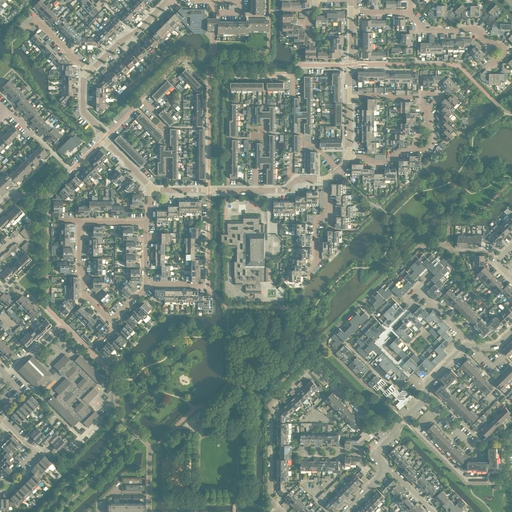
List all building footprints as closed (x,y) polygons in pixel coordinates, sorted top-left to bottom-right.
[(36,12),(44,4),(42,2),(43,0),(40,0),(33,7),(35,9),(34,10),(36,12)] [(94,2),(91,0),(88,0),(82,6),(85,10),(94,2)] [(135,0),(137,2),(135,4),(143,11),(145,10),(143,9),(145,7),(138,0),(135,0)] [(251,0),(252,15),(263,15),(262,0),(251,0)] [(370,7),(370,9),(378,9),(377,0),(367,0),(367,7),(370,7)] [(85,10),(89,14),(100,3),(98,1),(96,4),(94,2),(85,10)] [(282,9),(291,9),(291,1),(282,1),(282,9)] [(303,8),(303,3),(303,2),(291,2),(291,1),(291,9),(291,8),(300,8),(300,9),(303,9),(303,8)] [(38,12),(40,14),(50,5),(48,3),(46,6),(44,4),(36,12),(37,13),(38,12)] [(100,3),(89,14),(93,17),(101,9),(99,7),(102,4),(100,3)] [(130,3),(129,4),(138,14),(140,12),(141,13),(143,11),(135,4),(133,6),(130,3)] [(130,9),(128,11),(136,19),(137,17),(136,16),(138,14),(129,4),(127,6),(130,9)] [(41,17),(43,19),(51,11),(49,9),(51,6),(50,5),(40,14),(42,16),(41,17)] [(183,10),(181,8),(178,5),(175,9),(177,11),(174,15),(181,21),(194,34),(204,34),(207,31),(207,20),(207,15),(204,15),(204,12),(202,12),(202,9),(183,10)] [(454,22),(453,23),(455,26),(463,18),(462,16),(462,12),(466,8),(463,5),(455,12),(455,16),(452,19),(454,22)] [(495,12),(499,8),(496,5),(489,12),(489,16),(485,19),(487,22),(486,23),(489,26),(497,18),(495,16),(495,12)] [(442,17),(442,6),(437,6),(437,10),(433,10),(432,9),(428,12),(428,16),(433,20),(436,17),(442,17)] [(442,6),(442,17),(447,17),(451,20),(452,19),(455,16),(455,12),(452,9),(450,10),(447,10),(447,6),(442,6)] [(470,17),(475,17),(475,6),(470,6),(470,7),(468,7),(467,8),(466,8),(462,12),(462,16),(463,18),(466,20),(470,17)] [(489,12),(485,9),(484,11),(480,10),(480,6),(475,6),(475,17),(481,17),(484,20),(485,19),(489,16),(489,12)] [(53,13),(51,11),(43,19),(44,21),(45,20),(47,22),(57,12),(56,10),(53,13)] [(134,20),(136,19),(128,11),(126,13),(123,10),(121,12),(131,21),(133,19),(134,20)] [(59,13),(57,12),(47,22),(49,24),(48,25),(50,26),(58,18),(56,16),(59,13)] [(131,21),(121,12),(120,13),(123,16),(121,18),(128,26),(130,24),(129,23),(131,21)] [(181,21),(174,15),(174,14),(172,16),(169,13),(167,15),(178,26),(179,25),(178,24),(181,21)] [(283,14),(283,23),(291,23),(291,20),(293,20),(293,17),(296,17),(296,14),(283,14)] [(177,27),(178,26),(167,15),(166,17),(169,19),(167,21),(173,28),(176,26),(177,27)] [(109,18),(120,30),(122,28),(119,25),(121,23),(114,16),(111,19),(109,17),(109,18)] [(395,25),(405,25),(405,20),(402,20),(402,16),(395,16),(395,25)] [(60,21),(58,18),(50,26),(52,28),(53,27),(55,29),(65,19),(63,17),(60,21)] [(120,30),(109,18),(105,22),(114,30),(116,28),(119,31),(120,30)] [(58,28),(60,30),(67,24),(64,21),(65,20),(65,19),(55,29),(54,30),(56,31),(58,28)] [(217,21),(215,21),(215,20),(214,20),(207,20),(207,31),(214,31),(217,31),(217,23),(217,21)] [(247,23),(217,23),(217,31),(217,34),(248,34),(248,31),(263,31),(263,23),(263,20),(247,20),(247,23)] [(162,21),(160,22),(171,33),(172,32),(171,31),(173,28),(167,21),(165,23),(162,21)] [(371,27),(371,21),(362,21),(362,27),(365,27),(365,30),(371,30),(371,27)] [(105,22),(101,25),(103,27),(113,37),(115,35),(112,33),(114,30),(105,22)] [(161,27),(159,29),(166,36),(169,33),(170,34),(171,33),(160,22),(159,24),(161,27)] [(283,31),(287,31),(293,31),(293,26),(291,26),(291,23),(283,23),(283,31)] [(60,35),(61,37),(72,26),(71,25),(70,26),(67,24),(60,30),(62,32),(60,35)] [(505,30),(510,30),(511,30),(511,25),(501,25),(498,27),(493,27),(493,31),(491,31),(491,35),(503,35),(503,32),(505,30)] [(66,36),(68,38),(74,31),(72,28),(73,27),(72,26),(61,37),(63,38),(66,36)] [(287,31),(287,37),(293,37),(299,37),(299,31),(296,31),(296,26),(293,26),(293,31),(287,31)] [(109,36),(111,39),(113,37),(103,27),(100,31),(107,38),(109,36)] [(293,42),(298,42),(304,42),(304,37),(302,37),(302,27),(299,27),(299,31),(299,37),(293,37),(293,42)] [(166,36),(159,29),(157,31),(155,28),(153,29),(164,41),(165,40),(163,38),(166,36)] [(164,42),(164,41),(153,29),(151,31),(154,34),(152,36),(159,43),(160,44),(163,41),(164,42)] [(362,38),(373,38),(373,33),(371,33),(371,30),(365,30),(365,33),(362,33),(362,38)] [(511,42),(511,41),(511,33),(510,32),(510,30),(505,30),(503,32),(503,35),(503,38),(508,38),(511,42)] [(67,42),(68,44),(79,33),(78,33),(77,34),(74,31),(68,38),(70,40),(67,42)] [(96,33),(95,33),(106,44),(107,43),(105,40),(107,38),(100,31),(97,34),(96,33)] [(402,40),(413,40),(413,34),(410,34),(410,31),(404,31),(404,34),(402,34),(402,40)] [(32,44),(43,34),(41,32),(38,35),(36,33),(29,39),(32,42),(31,43),(32,44)] [(80,34),(79,33),(68,44),(70,46),(73,43),(75,45),(76,43),(82,38),(81,38),(79,35),(80,34)] [(104,46),(106,44),(95,33),(94,34),(95,35),(93,38),(92,38),(98,43),(98,44),(99,45),(101,43),(104,46)] [(298,48),(304,48),(304,47),(310,48),(310,42),(308,42),(308,33),(304,33),(304,37),(304,42),(298,42),(298,48)] [(34,44),(37,47),(43,40),(41,38),(44,35),(43,34),(32,44),(33,45),(34,44)] [(154,48),(159,43),(152,36),(149,39),(144,34),(141,36),(153,48),(154,48)] [(333,44),(342,44),(343,44),(344,44),(344,35),(335,35),(335,38),(333,38),(333,44)] [(144,50),(147,53),(148,54),(153,49),(154,50),(155,49),(154,48),(153,48),(141,36),(139,38),(144,44),(143,45),(146,48),(144,50)] [(304,53),(306,53),(316,53),(316,47),(313,47),(313,38),(310,38),(310,42),(310,48),(304,47),(304,48),(304,53)] [(45,42),(43,40),(37,47),(39,50),(38,51),(39,51),(50,41),(48,39),(45,42)] [(459,39),(459,50),(465,50),(465,46),(469,46),(472,39),(459,39)] [(480,50),(481,48),(472,39),(469,46),(472,49),(470,52),(474,56),(480,50)] [(413,40),(402,40),(402,45),(403,45),(404,48),(410,48),(410,45),(413,45),(413,40)] [(51,43),(50,41),(39,51),(40,52),(41,51),(44,54),(50,47),(48,45),(51,43)] [(144,56),(147,53),(144,50),(146,48),(143,45),(142,44),(139,48),(134,42),(132,45),(144,57),(144,56)] [(426,54),(426,43),(421,43),(421,46),(417,46),(417,54),(426,54)] [(331,53),(339,53),(339,50),(342,50),(342,44),(333,44),(331,44),(331,53)] [(373,44),(362,44),(362,49),(364,50),(364,53),(371,53),(371,50),(373,50),(373,44)] [(143,57),(144,58),(145,57),(144,56),(144,57),(132,45),(129,47),(135,52),(133,53),(136,57),(134,58),(138,62),(143,57)] [(52,49),(50,47),(44,54),(47,57),(46,58),(46,59),(57,48),(55,47),(52,49)] [(59,50),(57,48),(46,59),(47,60),(48,58),(51,61),(58,55),(56,53),(59,50)] [(479,63),(484,58),(482,56),(484,54),(480,50),(474,56),(473,57),(479,63)] [(138,62),(134,58),(136,57),(133,53),(129,56),(124,51),(122,53),(134,65),(137,62),(138,62)] [(134,67),(135,66),(134,65),(122,53),(119,55),(125,61),(123,62),(126,65),(125,67),(128,70),(128,71),(133,66),(134,67)] [(313,58),(316,58),(316,53),(306,53),(306,58),(303,58),(303,61),(313,61),(313,58)] [(54,66),(58,61),(63,56),(64,55),(63,54),(60,57),(58,55),(51,61),(54,64),(53,65),(54,66)] [(58,61),(62,65),(69,65),(70,62),(63,56),(58,61)] [(123,61),(120,64),(114,59),(112,61),(124,74),(124,73),(125,74),(129,71),(128,71),(128,70),(125,67),(126,65),(123,62),(123,61)] [(511,60),(508,64),(502,64),(502,70),(503,70),(505,73),(508,73),(510,73),(510,70),(511,68),(511,60)] [(115,75),(118,79),(124,74),(125,75),(126,74),(125,74),(124,73),(124,74),(112,61),(110,64),(115,69),(114,70),(117,73),(115,75)] [(114,82),(115,82),(118,79),(115,75),(117,73),(114,70),(113,70),(110,73),(105,68),(102,70),(114,82)] [(104,79),(109,84),(110,86),(114,83),(115,84),(116,83),(115,82),(114,82),(102,70),(100,72),(105,78),(104,79)] [(179,76),(183,79),(189,73),(187,71),(187,72),(185,70),(179,76)] [(494,85),(494,74),(489,74),(485,70),(480,75),(480,79),(484,82),(486,80),(489,80),(489,85),(494,85)] [(494,74),(494,85),(499,85),(499,80),(502,80),(504,82),(508,79),(508,73),(505,73),(503,70),(499,74),(494,74)] [(191,75),(189,73),(183,79),(187,83),(192,77),(191,76),(191,75)] [(429,87),(429,76),(420,76),(420,84),(423,84),(423,87),(429,87)] [(438,84),(438,76),(429,76),(429,87),(435,87),(435,84),(438,84)] [(445,89),(452,81),(448,77),(446,79),(444,76),(438,76),(438,84),(441,84),(441,85),(445,89)] [(190,87),(197,81),(195,79),(194,79),(192,77),(187,83),(190,87)] [(98,85),(98,88),(105,88),(109,84),(104,79),(98,85)] [(9,80),(2,87),(5,89),(2,92),(3,94),(13,85),(9,80)] [(173,87),(169,82),(167,81),(165,83),(165,82),(162,84),(169,91),(173,87)] [(197,81),(190,87),(194,91),(195,90),(197,89),(200,85),(198,83),(199,83),(197,81)] [(452,81),(445,89),(449,93),(452,90),(455,93),(459,88),(452,81)] [(165,94),(169,91),(162,84),(160,86),(161,87),(159,88),(165,94)] [(8,92),(10,95),(17,88),(13,85),(3,94),(5,95),(8,92)] [(11,101),(20,92),(17,88),(10,95),(12,97),(9,100),(11,101)] [(161,98),(165,94),(159,88),(157,90),(155,92),(161,98)] [(194,94),(194,99),(203,99),(203,97),(202,97),(202,94),(199,94),(199,91),(197,89),(195,90),(196,92),(196,94),(194,94)] [(20,92),(11,101),(13,103),(16,100),(18,102),(23,97),(24,96),(20,92)] [(157,102),(161,98),(155,92),(153,94),(151,96),(157,102)] [(69,99),(69,96),(62,96),(58,100),(63,105),(69,99)] [(447,101),(453,107),(454,107),(457,104),(459,105),(461,103),(454,96),(452,98),(450,96),(447,101)] [(17,110),(27,101),(23,97),(18,102),(16,103),(19,106),(16,109),(17,110)] [(443,104),(437,110),(437,111),(439,113),(442,111),(445,107),(450,111),(453,107),(447,101),(445,99),(441,103),(443,104)] [(27,101),(17,110),(19,112),(22,109),(24,111),(30,105),(27,101)] [(107,103),(92,103),(92,106),(96,106),(96,112),(99,112),(101,114),(104,110),(104,109),(105,109),(105,104),(107,104),(107,103)] [(30,105),(24,111),(26,113),(23,116),(25,118),(34,109),(30,105)] [(439,121),(442,118),(446,115),(450,119),(454,115),(450,111),(445,107),(442,111),(443,112),(437,119),(439,121)] [(37,114),(38,113),(34,109),(25,118),(27,120),(30,117),(32,119),(37,114)] [(168,113),(165,110),(164,109),(157,115),(160,117),(162,119),(168,113)] [(163,121),(165,123),(171,117),(168,113),(162,119),(163,120),(163,121)] [(31,127),(41,118),(37,114),(32,119),(30,120),(33,123),(30,125),(31,127)] [(138,123),(145,117),(143,115),(142,115),(140,114),(135,119),(138,123)] [(439,129),(442,126),(446,122),(450,126),(454,123),(450,119),(446,115),(442,118),(443,120),(437,127),(439,129)] [(145,117),(138,123),(142,127),(148,121),(146,120),(147,119),(145,117)] [(171,117),(165,123),(167,125),(168,125),(169,126),(175,121),(171,117)] [(38,128),(45,122),(41,118),(31,127),(33,129),(36,126),(38,128)] [(148,121),(142,127),(146,131),(152,125),(150,123),(148,121)] [(39,135),(48,125),(45,122),(38,128),(40,130),(37,133),(39,135)] [(439,137),(442,134),(446,130),(450,134),(454,130),(450,126),(446,122),(442,126),(444,128),(437,134),(439,137)] [(52,130),(52,129),(48,125),(39,135),(41,136),(44,133),(46,136),(47,135),(52,130)] [(152,125),(146,131),(150,135),(156,129),(154,127),(152,125)] [(8,126),(6,128),(15,137),(19,133),(13,126),(10,129),(8,126)] [(46,139),(48,141),(58,131),(54,127),(52,129),(52,130),(47,135),(49,137),(46,139)] [(11,141),(15,137),(6,128),(4,129),(7,132),(5,134),(11,141)] [(154,139),(160,132),(158,130),(157,131),(156,129),(150,135),(154,139)] [(444,140),(446,138),(450,142),(454,138),(450,134),(446,130),(442,134),(444,136),(442,138),(444,140)] [(58,131),(48,141),(50,143),(53,140),(55,142),(54,143),(56,145),(58,142),(57,140),(61,136),(58,133),(59,132),(58,131)] [(160,132),(154,139),(158,143),(158,142),(160,141),(163,137),(162,135),(162,134),(160,132)] [(0,133),(0,136),(7,144),(11,141),(5,134),(3,136),(0,133)] [(123,138),(120,134),(114,140),(116,142),(115,143),(117,145),(123,138)] [(58,149),(63,154),(68,149),(71,152),(76,147),(77,147),(82,142),(75,135),(71,138),(66,143),(65,142),(58,149)] [(120,146),(122,148),(127,142),(123,138),(117,145),(119,147),(120,146)] [(404,143),(404,140),(393,140),(393,145),(400,145),(400,149),(401,149),(402,148),(406,148),(406,145),(409,145),(409,143),(404,143)] [(123,150),(125,152),(131,146),(127,142),(122,148),(123,150)] [(36,150),(44,158),(45,157),(44,155),(47,152),(40,146),(36,150)] [(127,154),(129,156),(135,150),(131,146),(125,152),(127,154)] [(96,155),(103,162),(107,158),(104,155),(106,153),(101,148),(97,152),(98,153),(96,155)] [(44,158),(36,150),(32,154),(39,160),(41,158),(43,159),(44,158)] [(130,158),(132,160),(139,154),(135,150),(129,156),(131,157),(130,158)] [(29,157),(37,165),(38,164),(36,163),(39,160),(32,154),(29,157)] [(135,161),(137,163),(142,157),(139,154),(132,160),(134,162),(135,161)] [(104,167),(101,163),(103,162),(96,155),(93,159),(92,159),(101,168),(102,169),(104,167)] [(25,161),(31,168),(34,165),(35,167),(37,165),(29,157),(25,161)] [(140,168),(143,165),(146,161),(142,157),(137,163),(138,165),(140,168)] [(101,168),(92,159),(93,159),(91,158),(89,160),(93,163),(91,165),(97,171),(101,168)] [(21,165),(29,173),(30,172),(29,170),(31,168),(25,161),(21,165)] [(157,162),(157,170),(154,167),(150,171),(154,176),(157,176),(165,176),(165,170),(165,162),(158,162),(157,162)] [(17,169),(24,175),(26,173),(28,174),(29,173),(21,165),(17,169)] [(91,165),(87,169),(97,178),(98,176),(95,173),(97,171),(91,165)] [(24,175),(17,169),(13,173),(21,181),(23,179),(21,178),(24,175)] [(87,169),(83,172),(90,179),(91,177),(95,180),(97,178),(87,169)] [(114,181),(121,174),(117,170),(114,173),(112,171),(107,176),(111,180),(112,179),(114,181)] [(90,179),(83,172),(81,174),(78,171),(76,173),(83,181),(86,183),(90,179)] [(18,180),(20,182),(21,181),(13,173),(10,177),(9,177),(13,180),(16,183),(18,180)] [(71,180),(78,186),(83,181),(76,173),(72,177),(73,178),(71,180)] [(123,176),(121,174),(114,181),(118,185),(120,183),(122,185),(125,182),(123,180),(128,175),(126,173),(123,176)] [(13,180),(9,177),(10,177),(7,174),(3,178),(11,186),(12,184),(11,183),(13,180)] [(132,179),(128,175),(123,180),(125,182),(122,185),(126,188),(132,182),(131,180),(132,179)] [(0,180),(0,182),(5,188),(8,185),(10,187),(11,186),(3,178),(0,180)] [(74,190),(78,186),(71,180),(69,182),(68,181),(64,185),(65,186),(66,186),(69,189),(71,187),(74,190)] [(134,184),(132,182),(126,188),(132,194),(136,190),(138,190),(138,188),(139,187),(135,183),(134,184)] [(74,190),(71,187),(69,189),(66,186),(65,186),(62,189),(68,196),(70,194),(71,195),(75,191),(74,190)] [(68,196),(62,189),(60,191),(59,190),(55,194),(56,195),(56,199),(60,199),(63,202),(68,196)] [(136,190),(132,194),(132,199),(141,199),(141,197),(142,197),(142,191),(138,191),(138,190),(136,190)] [(62,207),(63,202),(60,199),(56,199),(52,199),(52,204),(53,204),(53,207),(62,207)] [(141,199),(132,199),(132,202),(130,202),(130,208),(137,208),(137,205),(141,205),(141,199)] [(13,210),(19,216),(23,212),(15,204),(13,206),(15,208),(13,210)] [(84,215),(84,206),(78,206),(78,210),(75,210),(75,217),(81,217),(81,215),(84,215)] [(124,217),(124,212),(124,210),(121,209),(122,206),(116,206),(116,215),(119,215),(119,217),(124,217)] [(62,207),(53,207),(53,210),(52,210),(52,215),(59,215),(59,213),(62,213),(62,207)] [(15,220),(19,216),(13,210),(10,213),(8,211),(7,212),(15,220)] [(11,224),(15,220),(7,212),(6,214),(7,215),(5,218),(9,222),(11,224)] [(0,220),(6,226),(9,222),(5,218),(3,216),(1,218),(0,217),(0,220)] [(233,278),(235,278),(235,286),(243,286),(244,285),(246,285),(246,293),(261,293),(262,285),(260,284),(259,284),(259,282),(268,282),(268,266),(265,266),(265,224),(259,224),(259,216),(243,216),(243,221),(228,221),(228,232),(228,233),(228,234),(220,234),(220,245),(228,245),(228,248),(235,248),(235,262),(233,262),(233,278)] [(511,227),(505,220),(502,224),(510,232),(511,230),(511,229),(511,227)] [(510,232),(502,224),(498,227),(507,236),(508,235),(509,235),(508,234),(510,232)] [(123,234),(132,234),(132,231),(133,231),(133,226),(121,226),(121,229),(123,229),(123,234)] [(507,236),(498,227),(495,231),(503,239),(505,237),(506,237),(507,237),(508,239),(510,237),(508,235),(507,236)] [(102,239),(102,231),(93,231),(93,234),(91,234),(91,239),(102,239)] [(503,239),(495,231),(492,234),(501,243),(500,244),(502,246),(503,244),(501,242),(502,242),(501,241),(503,239)] [(126,240),(126,242),(129,242),(129,239),(136,239),(136,237),(132,237),(132,234),(123,234),(123,240),(126,240)] [(501,243),(492,234),(488,237),(486,235),(485,235),(485,242),(489,242),(491,240),(496,246),(498,243),(499,244),(500,244),(501,243)] [(485,235),(483,235),(477,235),(477,248),(479,248),(479,247),(482,247),(482,242),(485,242),(485,235)] [(126,242),(126,247),(135,247),(135,245),(136,245),(136,239),(129,239),(129,242),(126,242)] [(72,251),(74,251),(74,245),(63,245),(63,246),(63,253),(72,253),(72,251)] [(126,247),(126,253),(129,253),(129,256),(136,256),(136,255),(136,250),(135,250),(135,247),(126,247)] [(21,257),(29,266),(31,264),(29,262),(31,260),(25,253),(21,257)] [(72,256),(72,253),(63,253),(63,259),(67,259),(67,262),(73,262),(73,256),(72,256)] [(126,253),(126,261),(135,261),(135,258),(139,258),(139,255),(136,255),(136,256),(129,256),(129,253),(126,253)] [(415,280),(427,268),(423,263),(418,259),(419,259),(415,254),(410,259),(414,263),(406,271),(415,280)] [(427,268),(436,259),(431,254),(427,259),(423,254),(419,259),(418,259),(423,263),(427,268)] [(28,267),(29,266),(21,257),(17,261),(23,268),(26,265),(28,267)] [(73,264),(73,262),(67,262),(67,259),(63,259),(63,261),(60,261),(60,267),(69,267),(69,264),(73,264)] [(436,259),(427,268),(435,276),(435,275),(439,271),(444,267),(448,263),(444,259),(439,263),(436,259)] [(17,261),(13,265),(21,273),(23,272),(21,270),(23,268),(17,261)] [(485,264),(484,264),(484,261),(473,261),(473,266),(475,266),(477,269),(479,269),(485,266),(485,264)] [(13,265),(10,269),(14,273),(14,274),(16,275),(18,273),(20,275),(21,273),(13,265)] [(485,266),(479,269),(480,271),(476,275),(480,279),(488,271),(486,269),(487,268),(485,266)] [(14,273),(10,269),(8,267),(4,271),(12,279),(13,278),(12,276),(14,274),(14,273)] [(69,267),(60,267),(60,272),(63,273),(63,275),(70,275),(70,270),(69,270),(69,267)] [(439,271),(435,275),(435,276),(431,279),(435,284),(440,288),(448,280),(444,275),(448,271),(444,267),(439,271)] [(400,281),(404,286),(408,290),(417,282),(415,280),(406,271),(404,269),(400,273),(404,277),(400,281)] [(12,279),(4,271),(3,270),(0,272),(0,277),(0,278),(2,277),(6,281),(9,279),(11,281),(12,279)] [(488,271),(480,279),(483,282),(492,273),(493,274),(495,272),(493,271),(492,272),(491,272),(490,273),(488,271)] [(492,273),(483,282),(487,285),(495,278),(493,275),(494,274),(493,274),(492,273)] [(93,280),(93,283),(102,283),(102,275),(91,275),(91,280),(93,280)] [(130,275),(130,280),(135,285),(137,285),(137,283),(141,283),(141,278),(139,278),(139,275),(130,275)] [(495,278),(487,285),(490,289),(499,280),(500,281),(502,279),(500,277),(498,279),(497,280),(495,278)] [(130,280),(124,286),(131,293),(133,291),(134,292),(138,288),(137,287),(137,285),(135,285),(130,280)] [(499,280),(490,289),(494,292),(502,284),(500,282),(500,281),(499,280)] [(387,286),(389,288),(394,292),(400,298),(408,290),(404,286),(400,281),(396,285),(392,281),(387,286)] [(102,288),(102,283),(93,283),(93,286),(91,286),(91,291),(95,291),(95,293),(97,293),(102,288)] [(435,284),(427,292),(435,300),(444,292),(440,288),(435,284)] [(506,287),(505,285),(504,286),(502,284),(494,292),(497,296),(501,292),(506,287)] [(505,295),(511,287),(511,286),(511,287),(508,284),(506,287),(501,292),(505,295)] [(131,293),(124,286),(120,290),(123,293),(121,295),(126,299),(130,296),(129,295),(131,293)] [(377,292),(386,300),(394,292),(389,288),(386,292),(381,287),(377,292)] [(107,294),(102,288),(97,293),(95,293),(95,295),(94,296),(98,300),(99,299),(101,301),(107,294)] [(170,304),(170,291),(168,291),(168,289),(154,289),(154,295),(159,300),(164,300),(164,304),(170,304)] [(449,289),(442,297),(445,300),(453,293),(449,289)] [(373,304),(377,309),(386,300),(377,292),(373,296),(377,300),(373,304)] [(4,293),(2,295),(0,297),(0,302),(1,303),(9,295),(8,294),(6,296),(4,293)] [(67,300),(67,301),(68,302),(75,302),(75,299),(78,299),(78,293),(69,293),(69,296),(67,296),(67,300)] [(453,293),(445,300),(449,304),(456,296),(453,293)] [(115,299),(113,297),(111,298),(107,294),(101,301),(103,303),(102,304),(106,308),(107,306),(109,304),(110,304),(115,299)] [(212,300),(209,300),(209,294),(205,294),(205,296),(203,296),(203,309),(209,309),(209,307),(212,307),(212,300)] [(9,295),(1,303),(5,307),(12,301),(9,299),(11,297),(9,295)] [(16,301),(20,305),(28,297),(26,296),(25,298),(22,295),(16,301)] [(454,305),(459,300),(456,296),(449,304),(452,307),(454,305)] [(20,305),(23,309),(30,303),(27,301),(29,299),(28,297),(20,305)] [(454,305),(457,309),(465,301),(461,298),(459,300),(454,305)] [(151,310),(153,308),(145,300),(141,304),(142,305),(140,306),(146,313),(150,309),(151,310)] [(68,302),(67,301),(63,304),(69,311),(71,309),(72,310),(76,306),(75,305),(75,302),(68,302)] [(465,301),(457,309),(461,312),(468,305),(465,301)] [(383,306),(396,319),(404,310),(396,302),(392,306),(388,302),(383,306)] [(23,309),(27,313),(35,305),(34,304),(32,305),(30,303),(23,309)] [(69,311),(63,304),(59,308),(61,311),(60,313),(65,318),(69,314),(67,313),(69,311)] [(37,306),(35,305),(27,313),(31,317),(38,311),(35,308),(37,306)] [(146,313),(140,306),(138,308),(135,305),(133,307),(135,309),(140,314),(138,316),(141,319),(141,318),(142,319),(143,319),(144,319),(145,319),(145,318),(146,318),(146,317),(147,317),(147,316),(147,315),(147,314),(146,313)] [(468,305),(461,312),(464,315),(471,308),(468,305)] [(78,317),(85,310),(81,306),(71,316),(73,318),(76,315),(78,317)] [(379,319),(388,327),(396,319),(383,306),(379,310),(383,315),(379,319)] [(429,315),(421,306),(412,314),(421,323),(425,319),(433,327),(429,331),(437,340),(433,344),(437,348),(439,346),(443,350),(454,340),(446,332),(450,328),(433,311),(429,315)] [(503,311),(510,318),(511,316),(511,312),(509,309),(507,307),(503,311)] [(471,308),(464,315),(467,319),(475,312),(471,308)] [(78,317),(82,321),(92,311),(90,309),(87,312),(85,310),(78,317)] [(137,323),(141,319),(138,316),(140,314),(135,309),(131,313),(132,314),(130,316),(137,323)] [(94,313),(92,311),(82,321),(86,324),(92,318),(90,316),(94,313)] [(500,314),(507,322),(508,321),(508,320),(510,318),(503,311),(500,314)] [(352,316),(361,325),(369,317),(365,312),(361,316),(357,312),(352,316)] [(412,314),(410,312),(402,321),(404,323),(407,325),(411,329),(414,325),(419,329),(423,325),(421,323),(412,314)] [(475,312),(467,319),(471,322),(478,315),(475,312)] [(506,323),(507,322),(500,314),(496,318),(502,324),(503,325),(506,322),(506,323)] [(481,319),(482,319),(478,315),(471,322),(474,326),(481,319)] [(133,326),(137,323),(130,316),(128,318),(127,317),(123,321),(128,326),(130,324),(133,326)] [(348,329),(352,333),(361,325),(352,316),(348,321),(352,325),(348,329)] [(99,319),(99,318),(97,317),(94,320),(92,318),(86,324),(90,328),(93,325),(99,319)] [(103,322),(104,321),(100,317),(99,318),(99,319),(93,325),(98,331),(105,324),(103,322)] [(498,330),(497,329),(502,324),(496,318),(487,326),(493,332),(494,333),(498,330)] [(41,323),(49,331),(51,330),(49,328),(52,326),(45,319),(41,323)] [(484,337),(487,333),(491,330),(487,325),(481,319),(474,326),(480,331),(479,332),(484,337)] [(131,328),(133,326),(130,324),(128,326),(123,321),(122,323),(125,326),(123,328),(129,334),(133,330),(131,328)] [(365,325),(377,337),(386,329),(377,321),(373,325),(369,321),(365,325)] [(41,323),(37,327),(44,333),(46,331),(48,333),(49,331),(41,323)] [(412,339),(408,335),(413,331),(407,325),(404,323),(396,331),(408,344),(412,339)] [(105,324),(98,331),(100,333),(97,336),(99,338),(109,328),(105,324)] [(369,345),(373,341),(377,337),(365,325),(360,329),(365,333),(361,337),(365,341),(369,345)] [(37,327),(34,331),(42,339),(43,338),(41,336),(44,333),(37,327)] [(125,338),(129,334),(123,328),(121,330),(120,329),(116,332),(121,337),(123,335),(125,338)] [(336,333),(344,341),(352,333),(348,329),(344,333),(340,329),(336,333)] [(34,331),(30,334),(30,335),(34,339),(36,341),(38,339),(40,340),(42,339),(34,331)] [(124,340),(125,338),(123,335),(121,337),(116,332),(114,334),(117,337),(115,339),(122,346),(126,342),(124,340)] [(28,333),(24,337),(32,345),(34,343),(32,342),(34,339),(30,335),(30,334),(28,333)] [(331,345),(336,350),(344,341),(336,333),(331,337),(336,341),(331,345)] [(32,345),(24,337),(20,341),(26,347),(29,344),(31,346),(32,345)] [(369,345),(365,341),(361,337),(356,341),(360,346),(356,350),(360,354),(369,345)] [(402,350),(406,346),(398,337),(390,346),(402,358),(406,354),(402,350)] [(118,350),(122,346),(115,339),(113,341),(110,338),(108,340),(113,345),(111,347),(114,349),(116,348),(118,350)] [(106,345),(104,347),(110,353),(114,349),(111,347),(113,345),(108,340),(105,344),(106,345)] [(373,358),(381,350),(373,341),(369,345),(360,354),(365,358),(369,354),(373,358)] [(106,357),(110,353),(104,347),(102,349),(99,345),(95,349),(102,357),(104,355),(106,357)] [(348,358),(353,353),(344,345),(336,353),(340,358),(344,354),(348,358)] [(414,370),(418,375),(423,371),(427,375),(444,357),(447,354),(443,350),(439,346),(437,348),(436,349),(435,350),(431,345),(427,350),(431,354),(423,362),(418,366),(414,370)] [(1,356),(2,358),(10,350),(6,346),(0,352),(2,355),(1,356)] [(509,357),(511,353),(505,346),(503,349),(502,348),(501,349),(509,357)] [(10,350),(2,358),(3,359),(5,357),(8,360),(14,354),(10,350)] [(379,373),(392,360),(384,351),(375,360),(379,364),(375,368),(379,373)] [(353,370),(361,362),(353,353),(348,358),(352,362),(348,366),(353,370)] [(98,393),(93,387),(95,384),(96,385),(102,378),(80,355),(72,363),(71,361),(64,354),(53,366),(60,372),(64,376),(63,376),(65,378),(54,389),(60,395),(57,398),(57,397),(55,399),(52,396),(47,401),(73,427),(80,419),(82,421),(81,421),(88,428),(99,416),(93,410),(92,410),(89,406),(87,404),(98,393)] [(410,358),(406,354),(402,358),(406,362),(402,366),(406,371),(410,367),(414,370),(418,366),(423,362),(414,354),(410,358)] [(18,370),(37,390),(51,375),(46,370),(44,372),(31,358),(32,356),(18,370)] [(464,370),(472,362),(471,361),(470,362),(468,359),(461,366),(464,370)] [(396,372),(400,368),(392,360),(379,373),(383,377),(387,373),(391,377),(393,375),(396,372)] [(365,374),(369,370),(361,362),(353,370),(357,374),(361,370),(365,374)] [(468,373),(475,366),(472,364),(473,363),(472,362),(464,370),(468,373)] [(471,377),(479,369),(478,368),(477,368),(475,366),(468,373),(471,377)] [(408,377),(409,376),(400,368),(396,372),(400,377),(396,381),(400,385),(405,380),(408,377)] [(482,373),(479,371),(480,370),(479,369),(471,377),(474,380),(480,374),(481,374),(482,373)] [(442,385),(438,389),(435,392),(440,397),(440,396),(446,402),(452,395),(445,389),(458,376),(451,370),(446,376),(445,375),(440,380),(443,383),(442,385)] [(373,387),(380,379),(372,371),(368,375),(372,380),(368,384),(372,388),(373,387)] [(511,380),(504,372),(503,374),(501,376),(508,384),(511,380)] [(482,375),(481,374),(480,374),(474,380),(472,382),(476,385),(483,378),(481,376),(482,375)] [(508,384),(501,376),(499,379),(498,378),(497,379),(505,387),(508,384)] [(385,391),(389,387),(381,378),(380,379),(373,387),(377,391),(381,387),(385,391)] [(479,389),(487,381),(486,380),(483,378),(476,385),(479,389)] [(505,387),(497,379),(496,380),(497,381),(494,383),(501,391),(505,387)] [(307,384),(315,392),(319,388),(320,390),(323,388),(318,383),(316,385),(311,380),(307,384)] [(483,392),(490,385),(488,383),(488,382),(487,381),(479,389),(483,392)] [(304,385),(302,386),(310,395),(314,391),(315,392),(307,384),(306,386),(304,385)] [(396,397),(400,393),(392,385),(389,387),(385,391),(383,393),(387,397),(391,393),(396,397)] [(490,385),(483,392),(486,396),(494,388),(493,386),(492,387),(490,385)] [(306,399),(310,395),(302,386),(300,388),(302,390),(300,392),(306,399)] [(404,397),(408,393),(404,389),(400,393),(396,397),(400,401),(395,406),(400,410),(412,397),(410,395),(406,399),(404,397)] [(325,400),(329,404),(336,397),(334,395),(336,393),(334,391),(325,400)] [(303,402),(306,399),(300,392),(298,394),(296,392),(294,394),(303,402)] [(294,398),(292,400),(299,406),(303,402),(294,394),(292,396),(294,398)] [(449,405),(456,398),(453,394),(452,395),(446,402),(445,402),(446,403),(447,403),(449,405)] [(36,407),(39,404),(31,396),(28,399),(36,407)] [(329,404),(333,407),(340,401),(336,397),(329,404)] [(456,398),(449,405),(451,407),(451,408),(452,409),(460,402),(456,398)] [(24,403),(32,410),(36,407),(28,399),(24,403)] [(295,410),(299,406),(292,400),(290,401),(289,400),(287,402),(295,410)] [(333,407),(337,411),(344,404),(340,401),(333,407)] [(291,414),(295,410),(287,402),(285,404),(286,405),(284,407),(289,412),(291,414)] [(460,402),(452,409),(453,410),(454,410),(456,412),(463,405),(460,402)] [(29,414),(32,410),(24,403),(21,406),(29,414)] [(337,411),(341,415),(348,408),(344,404),(337,411)] [(463,405),(456,412),(458,414),(458,415),(459,416),(467,408),(463,405)] [(21,406),(18,409),(25,417),(29,414),(21,406)] [(285,417),(289,412),(284,407),(278,414),(285,417)] [(341,415),(345,419),(351,412),(348,408),(341,415)] [(465,417),(470,412),(470,411),(467,408),(459,416),(460,417),(460,416),(463,419),(465,417)] [(502,411),(509,419),(511,416),(511,417),(511,416),(511,414),(510,412),(505,408),(502,411)] [(22,421),(25,417),(18,409),(14,413),(22,421)] [(466,420),(467,421),(475,413),(471,410),(470,411),(470,412),(465,417),(467,419),(466,420)] [(498,415),(506,423),(507,421),(509,419),(502,411),(498,415)] [(345,419),(349,423),(355,416),(351,412),(345,419)] [(11,416),(18,424),(22,421),(14,413),(11,416)] [(475,413),(467,421),(468,422),(469,422),(471,424),(479,417),(475,413)] [(495,418),(502,425),(504,423),(505,424),(506,423),(498,415),(495,418)] [(349,423),(352,427),(359,420),(355,416),(349,423)] [(492,422),(499,429),(500,428),(502,425),(495,418),(492,422)] [(352,427),(358,432),(362,428),(360,426),(365,422),(363,420),(361,422),(359,420),(352,427)] [(498,430),(499,429),(492,422),(488,425),(494,430),(493,431),(495,432),(498,430)] [(431,423),(423,430),(426,433),(427,431),(431,434),(438,427),(434,423),(433,424),(431,423)] [(494,430),(488,425),(487,423),(483,427),(491,434),(492,433),(491,433),(493,431),(494,430)] [(35,426),(28,433),(24,437),(26,438),(29,435),(31,437),(38,430),(35,426)] [(434,438),(440,432),(441,431),(438,427),(431,434),(434,437),(434,438)] [(491,434),(483,427),(479,430),(487,437),(489,435),(490,435),(491,434)] [(358,432),(360,434),(362,436),(367,441),(371,437),(362,428),(358,432)] [(33,439),(30,442),(31,444),(42,433),(38,430),(31,437),(33,439)] [(432,439),(436,443),(443,436),(440,432),(434,438),(434,437),(432,439)] [(8,433),(7,434),(10,438),(8,439),(15,447),(19,443),(8,433)] [(33,445),(34,444),(36,442),(38,444),(45,436),(42,433),(31,444),(33,445)] [(38,444),(40,445),(43,442),(45,444),(52,436),(48,433),(45,436),(38,444)] [(55,433),(52,436),(45,444),(46,445),(50,442),(52,444),(59,437),(55,433)] [(362,436),(357,441),(360,447),(367,441),(362,436)] [(443,436),(436,443),(439,446),(446,439),(443,436)] [(62,440),(59,437),(52,444),(53,446),(50,449),(52,451),(62,440)] [(3,438),(1,439),(12,450),(15,447),(8,439),(6,441),(3,438)] [(12,450),(1,439),(0,440),(0,441),(3,444),(1,446),(9,453),(12,450)] [(351,447),(360,447),(357,441),(351,441),(351,439),(351,449),(351,447)] [(446,439),(439,446),(443,450),(450,443),(446,439)] [(66,443),(62,440),(52,451),(53,452),(56,449),(58,451),(66,443)] [(450,443),(443,450),(446,453),(453,446),(450,443)] [(286,451),(292,451),(292,445),(281,446),(281,450),(280,450),(280,453),(280,454),(286,454),(286,451)] [(12,457),(9,453),(1,446),(0,447),(0,448),(3,451),(1,453),(9,460),(12,457)] [(457,449),(456,449),(453,446),(446,453),(449,457),(451,455),(457,449)] [(451,455),(454,458),(462,451),(458,447),(456,449),(457,449),(451,455)] [(397,453),(399,452),(395,448),(388,455),(392,459),(397,453)] [(490,458),(489,463),(489,468),(489,471),(494,471),(494,468),(500,468),(500,458),(497,458),(497,448),(488,448),(488,458),(490,458)] [(280,455),(281,455),(281,460),(288,460),(292,460),(292,454),(292,451),(286,451),(286,454),(280,454),(280,455)] [(465,454),(462,451),(454,458),(458,462),(465,454)] [(397,453),(392,459),(396,462),(403,456),(399,452),(397,453)] [(9,467),(12,464),(9,460),(1,453),(0,454),(3,458),(1,460),(9,467)] [(458,462),(461,465),(466,460),(468,458),(465,454),(458,462)] [(403,456),(396,462),(400,466),(406,460),(403,456)] [(52,464),(44,457),(40,460),(48,468),(52,464)] [(351,465),(357,465),(360,458),(351,458),(351,457),(351,466),(351,465)] [(357,465),(362,469),(362,470),(367,465),(360,458),(357,465)] [(410,464),(412,462),(410,460),(409,459),(408,460),(407,461),(406,460),(400,466),(403,470),(410,464)] [(1,467),(8,474),(12,470),(9,467),(1,460),(0,461),(3,465),(1,467)] [(45,471),(48,468),(40,460),(37,463),(45,471)] [(487,472),(487,468),(487,463),(477,463),(477,462),(467,462),(466,460),(461,465),(459,467),(464,472),(468,472),(468,471),(477,471),(477,472),(487,472)] [(41,475),(45,471),(37,463),(33,467),(34,467),(41,475)] [(401,472),(405,476),(414,467),(410,464),(403,470),(401,472)] [(360,471),(357,474),(361,478),(371,469),(367,465),(362,470),(362,469),(360,471)] [(38,478),(41,475),(34,467),(31,471),(38,478)] [(405,476),(409,480),(418,471),(414,467),(405,476)] [(38,478),(31,471),(29,472),(33,476),(31,478),(38,485),(42,482),(38,478)] [(413,484),(415,482),(422,475),(418,471),(409,480),(413,484)] [(364,483),(361,479),(360,479),(361,478),(357,474),(352,479),(359,486),(361,484),(362,485),(364,483)] [(419,486),(425,479),(422,475),(415,482),(419,486)] [(29,479),(26,476),(24,478),(35,489),(38,485),(31,478),(29,479)] [(26,482),(24,484),(32,492),(35,489),(24,478),(22,479),(26,482)] [(357,487),(359,486),(352,479),(348,483),(357,491),(359,489),(357,487)] [(425,479),(419,486),(423,490),(429,483),(425,479)] [(391,491),(391,490),(398,484),(394,480),(385,488),(389,493),(391,491)] [(129,485),(125,485),(125,491),(130,491),(135,491),(138,491),(142,491),(144,491),(144,485),(138,485),(138,481),(129,481),(129,485)] [(28,495),(32,492),(24,484),(22,486),(19,483),(17,484),(28,495)] [(355,493),(357,491),(348,483),(344,486),(351,493),(353,491),(355,493)] [(429,483),(423,490),(427,493),(433,487),(429,483)] [(25,499),(28,495),(17,484),(16,486),(19,489),(17,491),(25,499)] [(395,494),(401,488),(398,484),(391,490),(391,491),(395,494)] [(349,495),(351,493),(344,486),(341,490),(349,499),(351,497),(349,495)] [(433,487),(427,493),(430,497),(437,491),(433,487)] [(284,498),(289,493),(284,488),(277,491),(284,498)] [(399,498),(403,494),(405,491),(401,488),(395,494),(399,498)] [(25,499),(17,491),(15,493),(12,489),(10,491),(21,502),(25,499)] [(385,498),(380,493),(377,489),(375,491),(376,493),(374,495),(381,502),(385,498)] [(347,501),(349,499),(341,490),(337,494),(343,501),(345,499),(347,501)] [(18,506),(21,502),(10,491),(9,493),(12,496),(10,498),(9,498),(12,505),(16,504),(18,506)] [(286,503),(295,495),(291,491),(289,493),(284,498),(286,500),(285,501),(286,503)] [(436,505),(445,496),(441,492),(435,498),(438,501),(437,501),(436,501),(435,503),(436,505)] [(5,499),(5,494),(3,494),(3,510),(8,510),(8,507),(12,505),(9,498),(8,499),(5,499)] [(342,503),(343,501),(337,494),(333,498),(341,506),(343,504),(342,503)] [(399,505),(407,498),(403,494),(399,498),(395,501),(399,505)] [(299,499),(295,495),(286,503),(288,505),(290,504),(292,505),(299,499)] [(381,502),(374,495),(371,499),(377,505),(381,502)] [(443,506),(449,500),(445,496),(436,505),(438,506),(439,505),(439,504),(440,503),(443,506)] [(339,508),(341,506),(333,498),(329,502),(336,508),(338,506),(339,508)] [(403,509),(411,501),(407,498),(399,505),(403,509)] [(448,511),(450,511),(461,511),(464,509),(458,503),(456,505),(454,502),(455,501),(453,499),(453,498),(450,501),(449,500),(443,506),(447,510),(446,510),(446,511),(447,510),(448,511)] [(302,503),(299,499),(292,505),(294,507),(292,509),(294,511),(302,503)] [(377,505),(371,499),(367,502),(373,509),(377,505)] [(458,503),(464,509),(468,505),(462,499),(458,503)] [(408,511),(410,510),(414,505),(411,501),(403,509),(405,511),(408,511)] [(334,510),(336,508),(329,502),(325,506),(331,511),(335,511),(336,511),(334,510)] [(370,511),(373,509),(367,502),(363,506),(368,511),(370,511)] [(300,511),(306,506),(302,503),(294,511),(296,511),(298,511),(300,511)] [(412,511),(415,511),(421,507),(417,503),(410,510),(412,511)]
